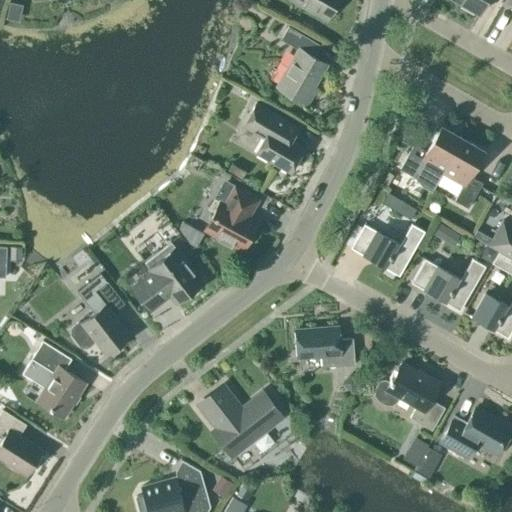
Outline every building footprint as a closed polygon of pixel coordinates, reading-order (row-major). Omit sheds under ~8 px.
[(292,0),(327,19),(337,0),(292,0)] [(460,0),(459,2),(479,13),(486,0),(460,0)] [(313,86),(325,64),(307,53),(314,41),(288,26),(281,39),(299,49),(277,86),(307,103),(316,88),(313,86)] [(289,172),(304,147),(280,133),(287,121),(256,103),(243,126),(263,138),(255,152),(289,172)] [(432,191),(442,173),(462,138),(441,126),(426,151),(414,144),(400,168),(413,176),(424,187),(432,191)] [(483,150),(462,138),(442,173),(463,185),(455,200),(468,207),(481,183),(469,176),(483,150)] [(211,167),(191,157),(185,168),(205,178),(211,167)] [(257,199),(235,187),(225,205),(220,202),(206,229),(218,235),(216,238),(230,245),(232,243),(242,248),(256,222),(244,215),(247,210),(251,212),(257,199)] [(384,206),(414,219),(418,208),(388,196),(384,206)] [(511,225),(501,219),(491,239),(488,244),(487,245),(498,251),(499,251),(511,258),(511,225)] [(364,224),(350,247),(364,255),(364,254),(382,264),(381,265),(399,275),(424,231),(411,224),(399,244),(364,224)] [(473,236),(488,244),(491,239),(476,230),(473,236)] [(152,271),(133,286),(151,308),(165,298),(162,294),(167,290),(175,301),(201,280),(177,249),(170,240),(144,261),(150,269),(152,271)] [(490,261),(495,253),(487,248),(483,253),(485,258),(490,261)] [(511,258),(499,251),(498,251),(492,263),(511,274),(511,258)] [(459,310),(485,266),(472,258),(460,279),(425,258),(411,282),(424,290),(425,289),(443,299),(442,300),(459,310)] [(70,327),(70,333),(79,346),(86,347),(94,341),(105,355),(130,335),(112,312),(124,303),(106,280),(100,272),(76,291),(93,313),(80,324),(78,321),(70,327)] [(507,337),(511,329),(511,299),(508,306),(485,293),(472,315),(470,314),(469,315),(472,317),(473,316),(491,326),(490,327),(507,337)] [(339,338),(338,325),(294,329),(297,358),(320,356),(321,367),(354,364),(352,337),(339,338)] [(30,358),(21,373),(44,387),(37,400),(63,416),(85,382),(64,369),(71,358),(42,340),(30,358)] [(431,429),(444,407),(430,399),(439,383),(425,374),(424,376),(401,362),(392,378),(390,377),(388,380),(383,379),(378,380),(374,388),(373,395),(378,401),(385,405),(391,405),(397,401),(399,397),(416,406),(410,417),(431,429)] [(217,428),(213,430),(232,454),(280,417),(261,393),(241,409),(223,385),(199,404),(217,428)] [(497,454),(511,428),(475,407),(466,421),(454,415),(439,443),(461,455),(470,439),(497,454)] [(0,458),(26,475),(42,449),(19,435),(26,424),(2,409),(0,411),(0,425),(8,431),(0,442),(0,458)] [(415,440),(402,466),(432,480),(444,453),(415,440)] [(177,476),(141,486),(143,494),(135,496),(139,511),(206,511),(210,506),(200,470),(181,459),(181,460),(182,461),(176,472),(177,476)] [(241,511),(246,504),(232,496),(223,511),(241,511)]
